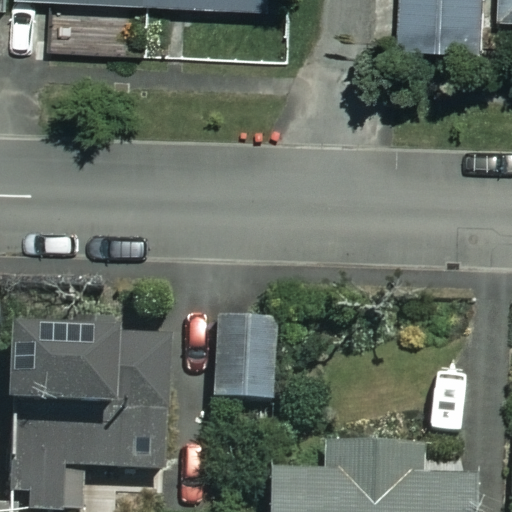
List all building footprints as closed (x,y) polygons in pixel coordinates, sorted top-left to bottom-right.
[(273,0),(18,0),(18,6),(273,15),(273,0)] [(511,0),(455,0),(452,91),(511,92),(511,0)] [(270,323),(211,324),(214,406),(272,405),(270,323)] [(160,479),(160,345),(6,346),(6,511),(81,511),(81,479),(160,479)] [(413,459),(326,456),(326,480),(265,478),(264,511),(462,511),(463,486),(413,484),(413,459)]
